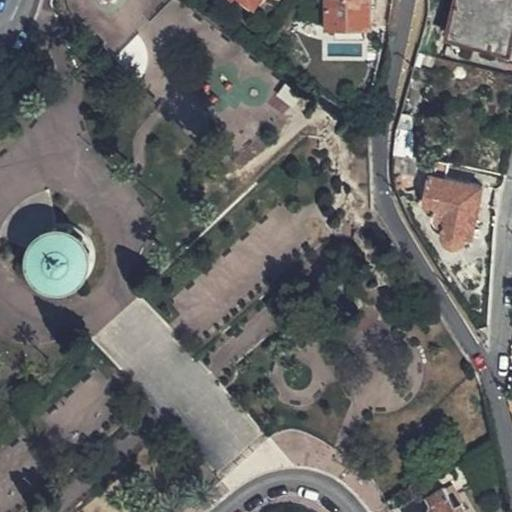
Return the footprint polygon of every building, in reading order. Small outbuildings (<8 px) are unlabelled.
[(327,0),(328,28),(343,28),(363,27),(371,28),(371,0),(327,0)] [(511,49),(511,0),(458,0),(450,35),(511,49)] [(363,27),(343,28),(344,40),(363,40),(363,27)] [(370,99),(347,82),(338,95),(355,107),(361,112),(370,99)] [(477,228),(483,185),(431,177),(427,202),(434,210),(436,220),(437,222),(440,223),(447,224),(446,233),(447,237),(450,242),(456,243),(461,242),(465,235),(466,228),(477,228)] [(70,221),(63,222),(56,224),(52,226),(48,228),(43,233),(40,237),(38,240),(38,241),(35,248),(35,254),(36,264),(39,270),(43,276),(47,281),(56,286),(62,287),(69,288),(76,287),(83,285),(87,283),(92,279),(97,273),(99,266),(102,260),(102,255),(101,248),(99,244),(98,239),(95,236),(91,230),(87,227),(83,225),(76,223),(70,221)] [(486,443),(479,431),(456,444),(463,457),(486,443)] [(473,478),(500,463),(496,444),(465,464),(473,478)] [(467,511),(464,505),(465,504),(455,486),(448,490),(447,489),(426,501),(429,507),(428,511),(467,511)]
